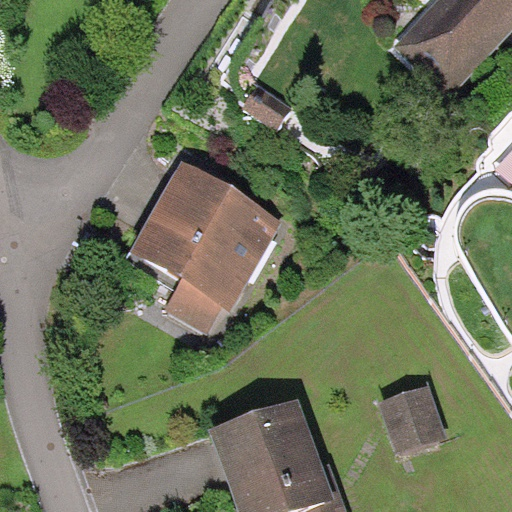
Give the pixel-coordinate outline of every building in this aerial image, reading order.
[(511,0),(440,0),(394,49),(449,100),(511,32),(511,0)] [(255,92),(242,110),(276,133),(288,115),(255,92)] [(283,224),(182,166),(132,253),(185,284),(168,312),(208,335),(224,308),(232,312),(283,224)] [(431,389),(380,404),(395,457),(446,442),(431,389)] [(299,403),(211,434),(239,511),(347,511),(331,466),(323,469),(299,403)]
